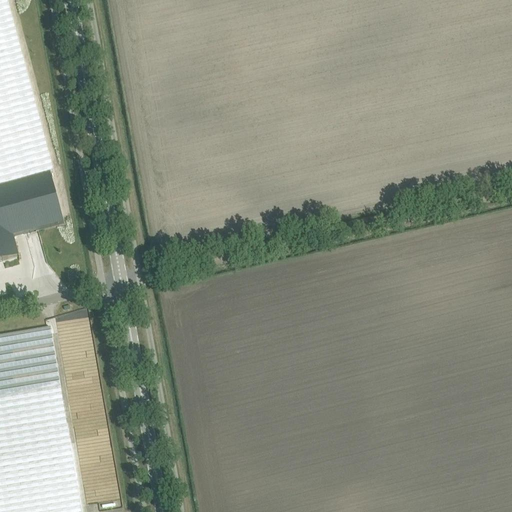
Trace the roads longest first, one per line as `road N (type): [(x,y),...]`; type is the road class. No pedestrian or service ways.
road 1 (track): [(511,194),(142,278)]
road 2 (unclassified): [(102,289),(51,0)]
road 3 (primary): [(120,284),(70,0)]
road 4 (unclassified): [(142,278),(91,0)]
road 5 (unclassified): [(185,511),(142,278)]
road 6 (primary): [(161,511),(120,284)]
road 7 (unclassified): [(142,511),(102,289)]
